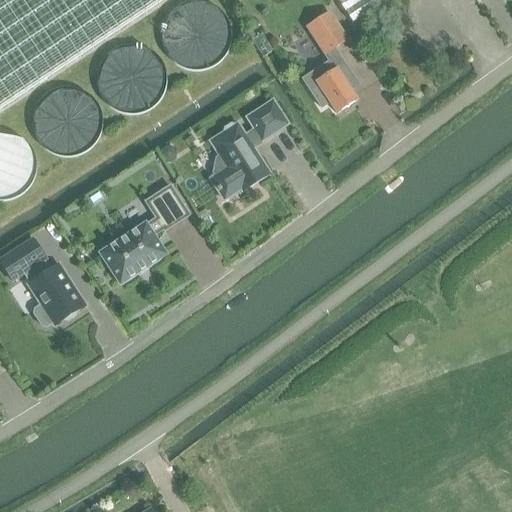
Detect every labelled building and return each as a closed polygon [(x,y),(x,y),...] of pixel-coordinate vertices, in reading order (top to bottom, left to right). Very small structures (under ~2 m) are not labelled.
[(0,0),(0,112),(164,0),(0,0)] [(336,0),(353,24),(389,0),(336,0)] [(319,69),(302,81),(321,108),(321,110),(329,104),(330,104),(337,115),(357,102),(349,89),(357,84),(335,49),(347,41),(329,15),(308,29),(329,62),(330,63),(319,69)] [(361,22),(351,28),(356,35),(365,29),(361,22)] [(262,35),(251,42),(263,59),(273,52),(262,35)] [(214,177),(210,179),(224,202),(241,191),(242,192),(269,175),(251,147),(261,140),(262,142),(288,126),(273,104),(249,119),(257,131),(246,139),(238,127),(232,127),(226,131),(225,135),(212,143),(214,146),(220,156),(215,159),(212,175),(214,177)] [(146,225),(99,255),(120,287),(167,256),(154,237),(164,230),(165,232),(188,217),(170,188),(146,204),(156,220),(147,226),(146,225)] [(33,241),(0,261),(0,263),(12,283),(23,276),(30,286),(28,287),(41,307),(34,311),(33,315),(42,328),(45,329),(52,324),(54,327),(62,322),(67,323),(75,318),(76,313),(85,307),(59,267),(51,272),(44,262),(46,261),(33,241)]
